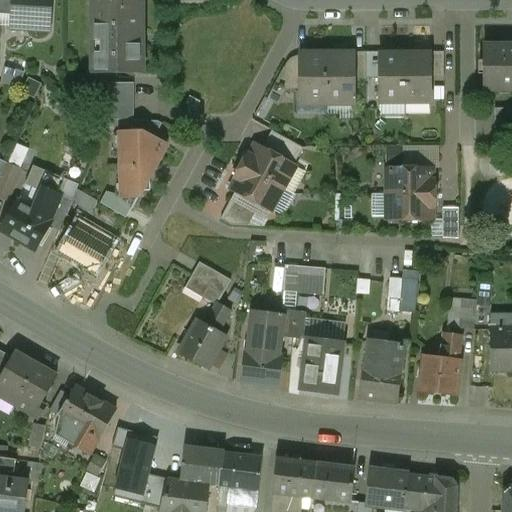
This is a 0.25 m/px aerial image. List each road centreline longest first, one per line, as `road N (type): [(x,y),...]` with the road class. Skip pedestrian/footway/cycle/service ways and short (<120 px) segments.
road 1 (secondary): [(0,297),(164,388),(247,415),(484,441)]
road 2 (residential): [(289,0),(511,1)]
